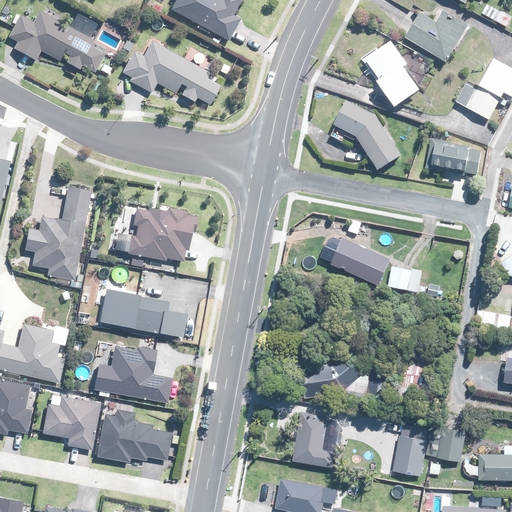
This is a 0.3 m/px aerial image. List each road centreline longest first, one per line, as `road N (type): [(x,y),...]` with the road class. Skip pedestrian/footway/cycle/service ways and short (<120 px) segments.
road 1 (unclassified): [(264,174),(203,498)]
road 2 (residential): [(264,174),(78,129),(0,88)]
road 3 (residential): [(483,216),(264,174)]
road 4 (residential): [(203,498),(0,459)]
road 5 (unclassified): [(321,0),(295,51),(264,174)]
